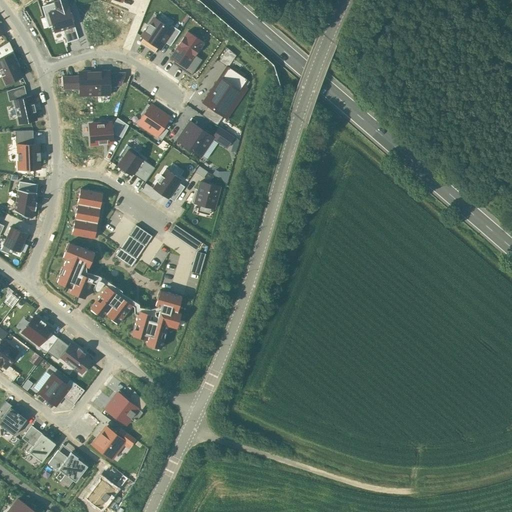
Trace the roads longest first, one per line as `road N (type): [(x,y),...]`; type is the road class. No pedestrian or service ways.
road 1 (unclassified): [(346,0),(298,113),(246,290),(196,409)]
road 2 (primary): [(225,0),(511,247)]
road 3 (track): [(188,426),(349,481),(410,491)]
road 4 (residential): [(0,378),(64,426),(117,357)]
road 5 (residential): [(43,70),(115,52),(173,83)]
road 6 (residential): [(21,283),(117,357)]
